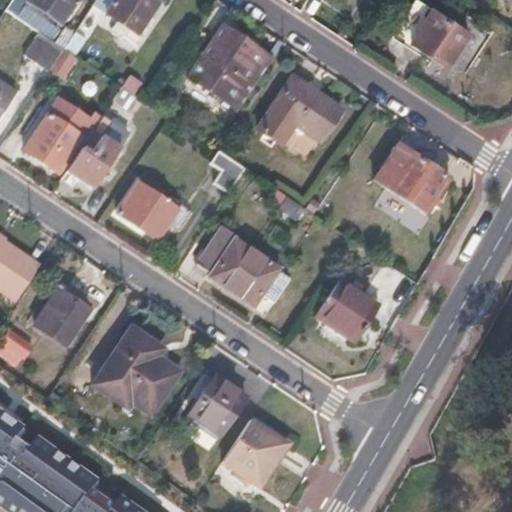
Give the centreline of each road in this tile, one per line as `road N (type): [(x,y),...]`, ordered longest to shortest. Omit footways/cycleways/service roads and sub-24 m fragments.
road 1 (residential): [(386,437),(0,181)]
road 2 (residential): [(511,174),(250,0)]
road 3 (tertiary): [(386,437),(511,214)]
